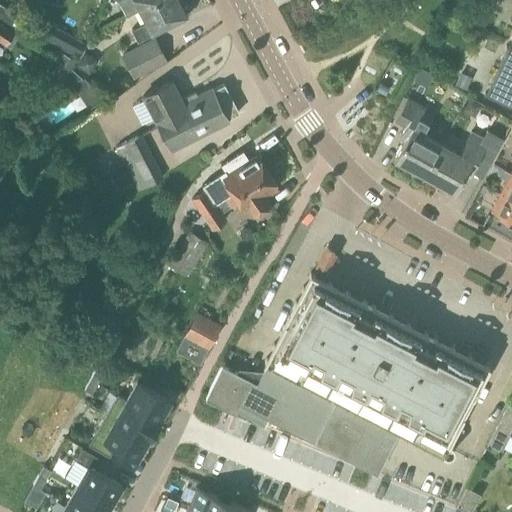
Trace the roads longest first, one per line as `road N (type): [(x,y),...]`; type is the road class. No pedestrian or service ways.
road 1 (tertiary): [(511,274),(355,180),(284,79),(242,0)]
road 2 (residential): [(131,511),(177,426),(381,511)]
